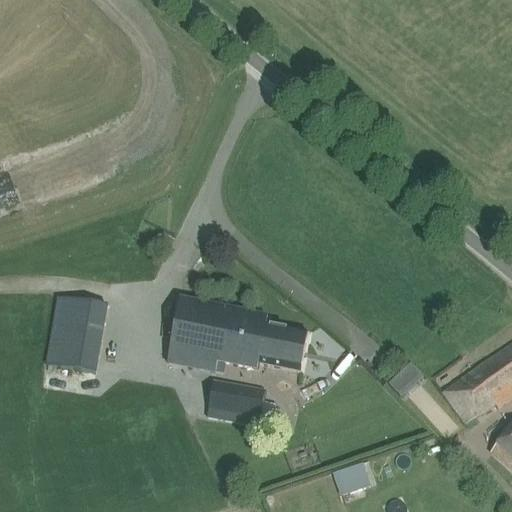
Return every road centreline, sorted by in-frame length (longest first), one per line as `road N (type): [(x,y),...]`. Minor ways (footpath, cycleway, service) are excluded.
road 1 (unknown): [(272,74),(222,169),(216,206),(225,227),(511,490)]
road 2 (unclassified): [(511,273),(182,0)]
